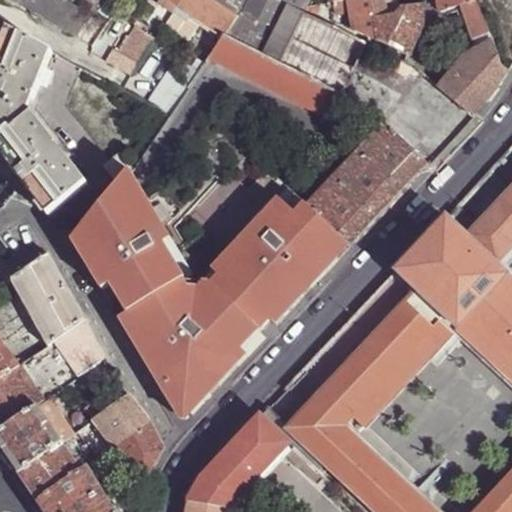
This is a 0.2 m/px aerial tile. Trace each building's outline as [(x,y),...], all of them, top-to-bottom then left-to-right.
[(88,16),(61,0),(10,0),(74,38),(88,16)] [(165,0),(180,10),(187,0),(165,0)] [(208,0),(187,0),(180,10),(203,25),(224,40),(225,38),(238,20),(208,0)] [(276,64),(310,0),(250,0),(238,20),(225,38),(276,64)] [(334,12),(350,10),(354,30),(378,42),(387,21),(351,0),(336,0),(332,1),(334,12)] [(351,0),(387,21),(385,0),(351,0)] [(435,0),(437,14),(461,6),(473,45),(466,48),(470,58),(491,47),(471,2),(470,0),(435,0)] [(331,1),(315,3),(307,15),(320,21),(331,1)] [(378,42),(408,57),(422,28),(424,7),(423,5),(403,11),(404,16),(387,21),(378,42)] [(203,25),(180,10),(166,28),(188,44),(203,25)] [(381,123),(421,71),(418,69),(390,55),(382,69),(359,58),(367,44),(320,21),(307,15),(278,65),(364,108),(381,123)] [(47,74),(55,57),(10,31),(0,54),(0,154),(49,218),(89,186),(31,113),(47,74)] [(146,49),(126,36),(111,60),(131,73),(146,49)] [(364,108),(278,65),(276,64),(225,38),(224,40),(209,61),(344,130),(364,108)] [(491,47),(470,58),(448,81),(442,88),(475,115),(480,109),(486,102),(505,70),(498,66),(491,47)] [(59,109),(76,68),(55,57),(47,74),(31,113),(89,186),(108,170),(106,168),(59,109)] [(194,67),(201,71),(207,63),(200,58),(194,67)] [(180,59),(157,92),(178,105),(201,71),(194,67),(180,59)] [(475,115),(442,88),(421,71),(381,123),(384,126),(427,166),(452,140),(475,115)] [(145,107),(166,119),(168,120),(178,105),(157,92),(145,107)] [(414,181),(427,166),(384,126),(359,153),(403,193),(414,181)] [(390,206),(403,193),(359,153),(334,180),(376,220),(390,206)] [(336,263),(351,248),(308,208),(289,190),(205,280),(203,288),(200,296),(185,291),(179,281),(190,274),(181,258),(173,262),(163,246),(171,242),(120,156),(106,168),(108,170),(120,185),(72,243),(85,265),(92,257),(107,281),(115,276),(136,310),(127,315),(119,320),(134,347),(175,415),(192,416),(200,408),(224,382),(276,328),(336,263)] [(363,235),(376,220),(334,180),(310,206),(308,208),(351,248),(363,235)] [(511,279),(496,264),(511,247),(511,188),(466,237),(446,218),(420,246),(511,330),(511,279)] [(181,258),(171,242),(163,246),(173,262),(181,258)] [(432,511),(343,427),(445,319),(511,381),(511,473),(475,511),(511,511),(511,330),(420,246),(394,273),(415,292),(286,430),(373,511),(432,511)] [(511,247),(496,264),(511,279),(511,247)] [(85,322),(47,255),(9,281),(48,348),(85,322)] [(111,287),(127,315),(136,310),(115,276),(107,281),(92,257),(85,265),(102,292),(111,287)] [(203,288),(179,281),(185,291),(200,296),(203,288)] [(511,381),(445,319),(343,427),(432,511),(442,511),(360,434),(452,336),(511,391),(511,381)] [(104,360),(85,322),(48,348),(40,353),(22,366),(19,368),(0,381),(0,435),(37,409),(49,400),(104,360)] [(15,362),(0,340),(0,381),(19,368),(15,362)] [(22,366),(40,353),(36,348),(18,360),(22,366)] [(149,425),(129,398),(100,418),(94,423),(98,427),(101,425),(114,444),(112,446),(115,450),(149,425)] [(74,437),(49,400),(37,409),(62,445),(74,437)] [(62,445),(37,409),(0,435),(0,447),(8,459),(19,476),(62,445)] [(94,423),(100,418),(94,410),(72,425),(78,434),(94,423)] [(227,511),(227,510),(288,447),(259,419),(200,480),(188,501),(186,511),(227,511)] [(107,464),(119,456),(145,488),(158,459),(164,452),(149,425),(115,450),(103,458),(107,464)] [(79,462),(75,464),(62,445),(19,476),(29,490),(39,504),(82,474),(78,468),(81,465),(79,462)] [(112,511),(87,470),(82,474),(39,504),(44,511),(112,511)]
